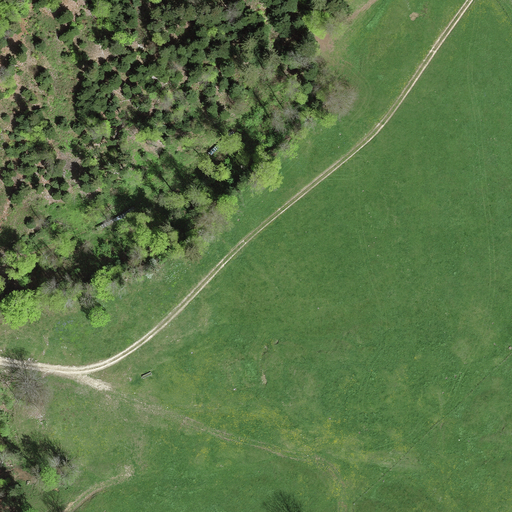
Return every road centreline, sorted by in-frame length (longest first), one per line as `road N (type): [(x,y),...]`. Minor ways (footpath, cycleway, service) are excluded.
road 1 (track): [(84,373),(160,326),(369,138),(472,0)]
road 2 (track): [(0,268),(136,201),(311,70),(385,0)]
road 3 (track): [(90,489),(120,481),(204,482),(293,457),(316,459),(344,484),(350,511)]
road 4 (track): [(84,373),(108,401),(114,439),(69,511)]
